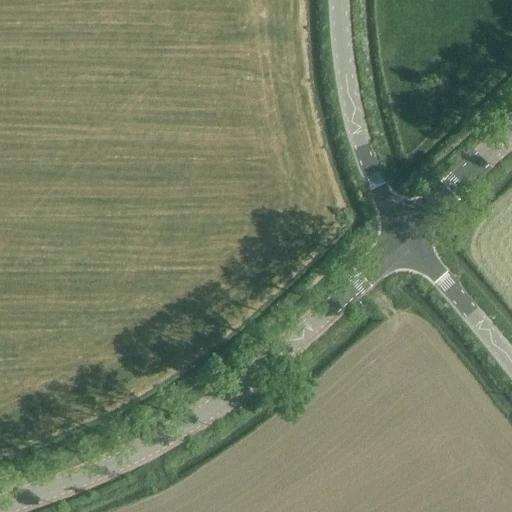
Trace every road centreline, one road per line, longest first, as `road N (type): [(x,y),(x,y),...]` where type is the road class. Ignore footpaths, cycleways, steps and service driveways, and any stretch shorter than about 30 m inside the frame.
road 1 (tertiary): [(403,234),(326,313),(164,439),(0,509)]
road 2 (unclassified): [(403,234),(359,140),(339,0)]
road 3 (unclassified): [(511,369),(403,234)]
road 4 (tertiary): [(403,234),(511,130)]
